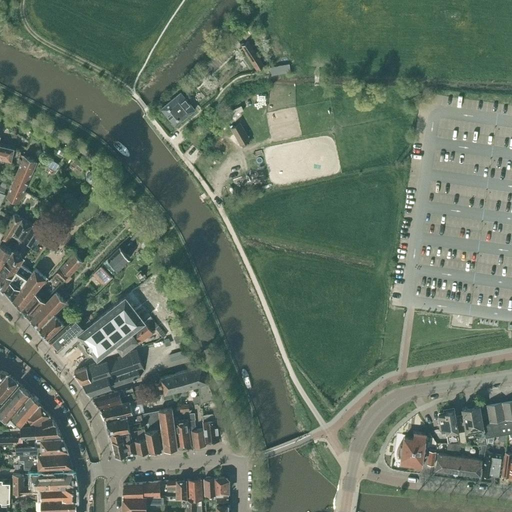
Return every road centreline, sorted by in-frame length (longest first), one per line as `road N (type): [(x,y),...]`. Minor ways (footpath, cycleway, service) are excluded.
road 1 (residential): [(111,468),(78,390),(0,298)]
road 2 (tertiary): [(352,467),(365,426),(386,403),(511,376)]
road 3 (residential): [(352,467),(401,483),(511,495)]
road 4 (residential): [(0,358),(59,411),(83,473)]
road 5 (residential): [(111,468),(237,463)]
